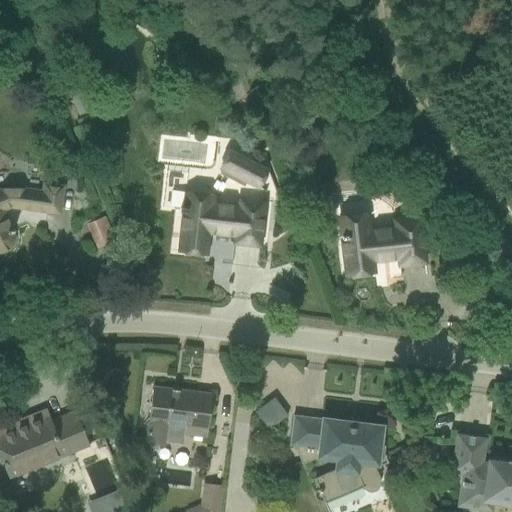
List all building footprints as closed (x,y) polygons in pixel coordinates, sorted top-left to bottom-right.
[(0,178),(0,241),(8,238),(1,217),(54,226),(58,183),(0,178)] [(176,195),(173,250),(202,252),(203,236),(238,239),(240,208),(205,206),(206,197),(176,195)] [(421,222),(338,222),(338,280),(363,280),(363,256),(421,256),(421,222)] [(205,392),(143,385),(138,424),(201,430),(205,392)] [(0,415),(0,465),(81,431),(70,406),(45,416),(38,400),(0,415)] [(389,425),(288,417),(289,464),(331,469),(343,505),(383,495),(389,425)] [(511,444),(497,444),(497,428),(459,428),(458,511),(497,511),(497,496),(511,496),(511,444)] [(193,485),(194,475),(177,473),(175,483),(193,485)] [(228,511),(230,487),(209,485),(207,510),(199,510),(199,511),(228,511)]
